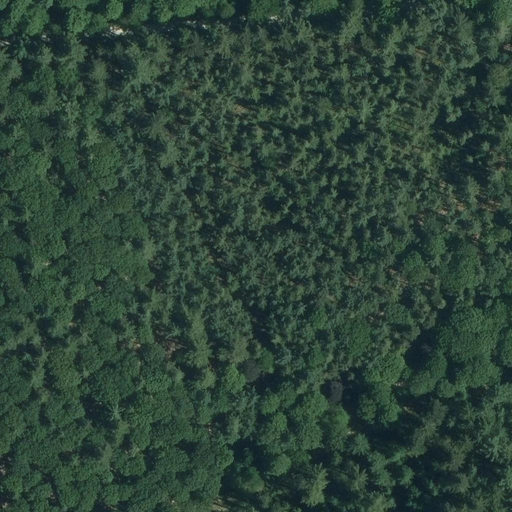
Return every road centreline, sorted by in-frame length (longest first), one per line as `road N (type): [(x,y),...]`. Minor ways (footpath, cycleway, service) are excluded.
road 1 (track): [(0,40),(495,0)]
road 2 (track): [(205,511),(511,351)]
road 3 (track): [(450,0),(511,118)]
